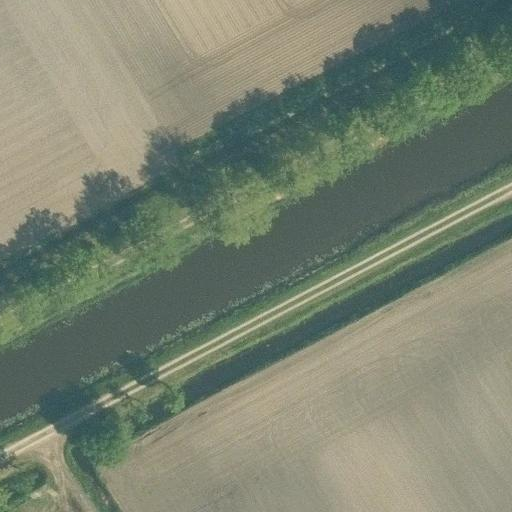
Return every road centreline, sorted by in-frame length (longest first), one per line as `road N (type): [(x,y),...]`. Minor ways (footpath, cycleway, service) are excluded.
road 1 (track): [(0,455),(511,186)]
road 2 (unclassified): [(511,54),(0,322)]
